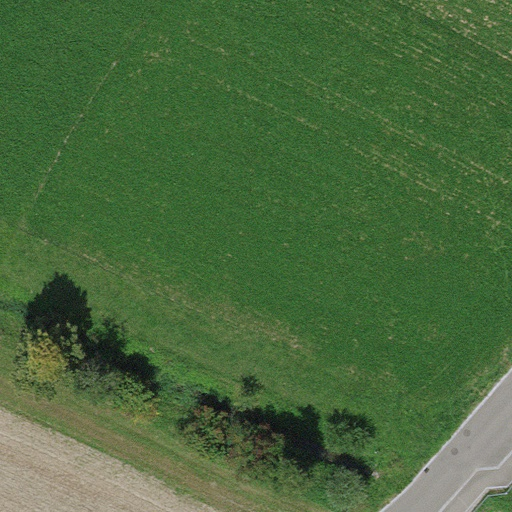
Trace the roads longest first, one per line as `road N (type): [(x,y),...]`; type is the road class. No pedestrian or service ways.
road 1 (track): [(0,266),(461,474)]
road 2 (residential): [(511,415),(425,511)]
